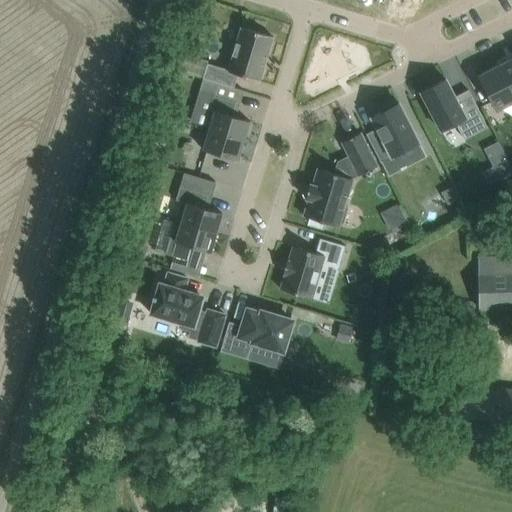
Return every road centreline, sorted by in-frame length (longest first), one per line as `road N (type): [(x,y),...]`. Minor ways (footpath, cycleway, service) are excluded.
road 1 (unclassified): [(1,511),(160,0)]
road 2 (residential): [(274,117),(230,272),(259,281),(303,125)]
road 3 (residential): [(303,125),(420,65)]
